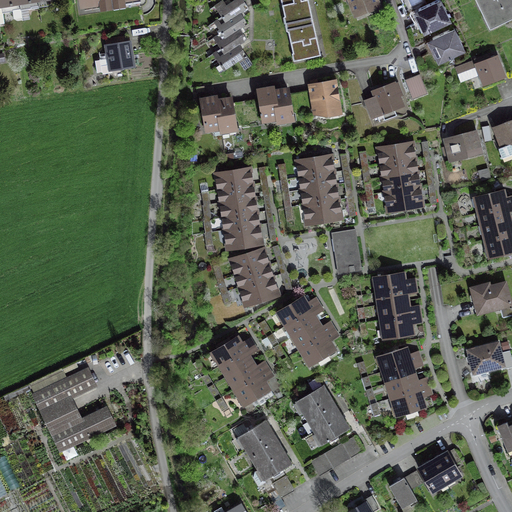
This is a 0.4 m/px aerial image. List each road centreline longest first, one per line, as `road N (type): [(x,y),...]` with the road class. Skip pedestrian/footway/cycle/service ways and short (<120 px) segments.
road 1 (unclassified): [(167,0),(147,360),(174,511)]
road 2 (residential): [(391,0),(405,37),(400,53),(214,90)]
road 3 (residential): [(467,415),(304,511)]
